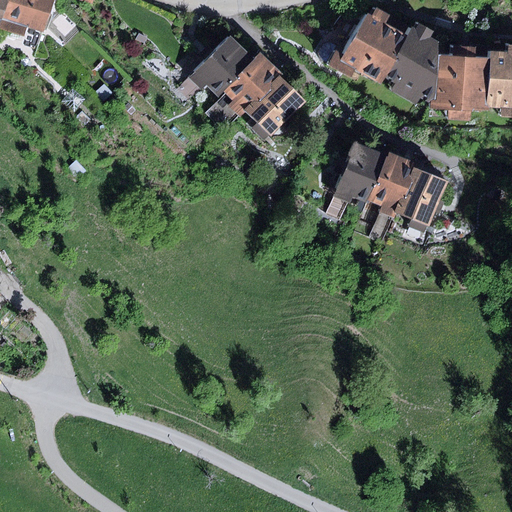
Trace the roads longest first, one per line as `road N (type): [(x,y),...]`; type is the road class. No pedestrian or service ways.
road 1 (track): [(0,381),(184,445),(326,511)]
road 2 (track): [(50,399),(46,436),(55,459),(113,511)]
